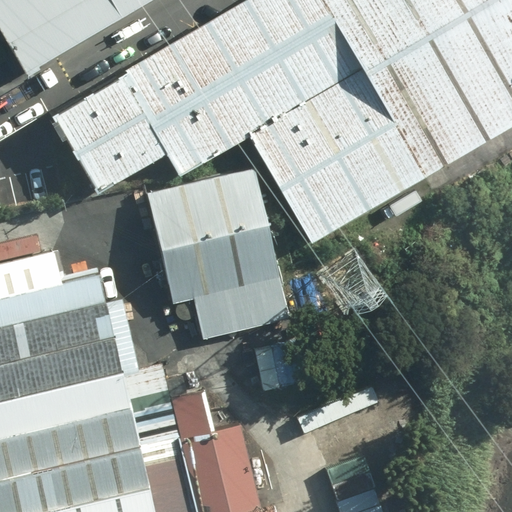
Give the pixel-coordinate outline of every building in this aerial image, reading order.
[(0,0),(0,39),(25,81),(158,0),(0,0)] [(511,0),(249,0),(49,121),(97,200),(168,157),(183,182),(250,141),(319,255),(511,139),(511,0)] [(259,171),(144,197),(168,302),(191,297),(200,337),(293,316),(259,171)] [(0,441),(132,409),(125,379),(96,265),(61,274),(55,247),(0,260),(0,441)] [(355,250),(320,271),(341,306),(376,285),(355,250)] [(286,341),(252,351),(263,390),(297,381),(286,341)] [(125,379),(159,511),(197,511),(168,395),(162,370),(125,379)] [(204,386),(168,395),(197,511),(206,511),(261,499),(240,414),(212,420),(204,386)] [(387,400),(311,435),(332,480),(370,463),(364,450),(402,432),(387,400)] [(0,441),(0,511),(159,511),(132,409),(0,441)]
